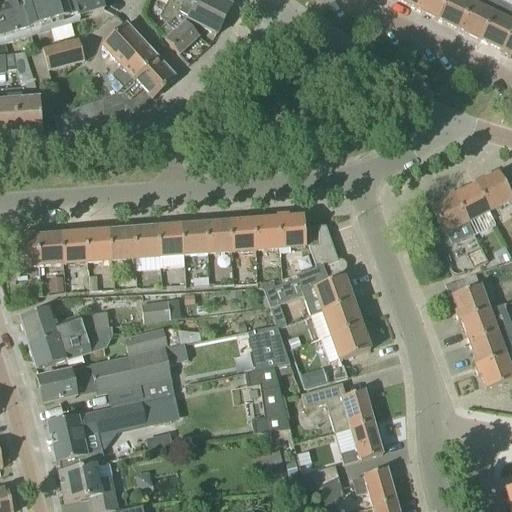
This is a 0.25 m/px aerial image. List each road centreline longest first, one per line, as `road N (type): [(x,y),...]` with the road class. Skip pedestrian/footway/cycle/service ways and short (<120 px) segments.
road 1 (residential): [(433,414),(351,175)]
road 2 (residential): [(441,123),(257,2)]
road 3 (residential): [(511,79),(340,0)]
road 4 (residential): [(0,208),(185,189)]
road 5 (residential): [(160,130),(159,100),(257,2)]
road 6 (residential): [(185,189),(351,175)]
road 7 (residential): [(0,144),(160,130)]
road 8 (residential): [(36,511),(0,363)]
